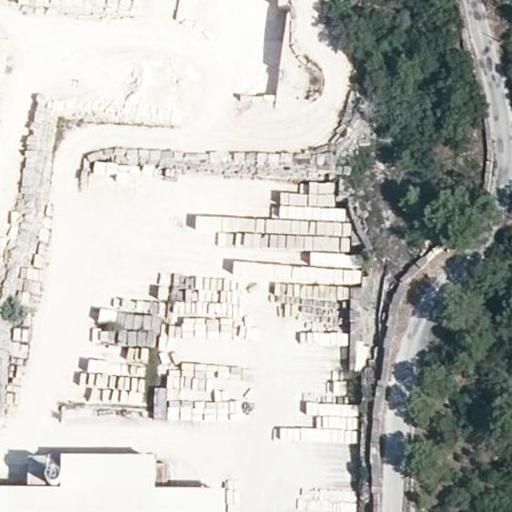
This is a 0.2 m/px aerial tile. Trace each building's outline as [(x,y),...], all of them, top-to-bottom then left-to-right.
[(346,253),(345,229),(318,229),(319,254),(346,253)] [(358,264),(319,264),(319,285),(358,286),(358,264)] [(320,288),(320,371),(343,371),(343,288),(320,288)] [(85,403),(140,404),(140,378),(85,377),(85,403)] [(226,511),(226,495),(157,494),(157,460),(62,459),(61,492),(0,491),(0,511),(226,511)]
